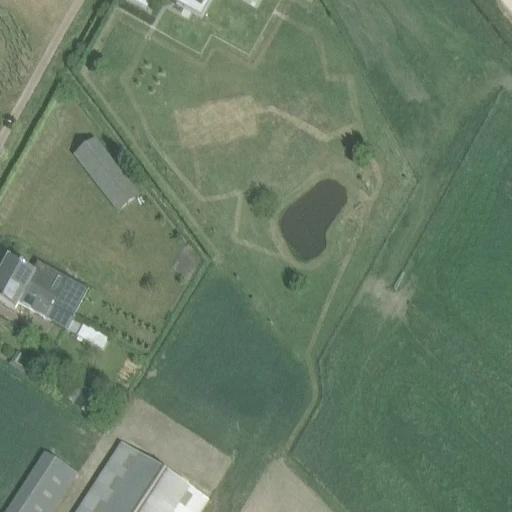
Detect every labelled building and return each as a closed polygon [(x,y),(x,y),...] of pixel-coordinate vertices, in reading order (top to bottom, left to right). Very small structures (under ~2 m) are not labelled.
[(131,0),(149,10),(154,0),(131,0)] [(207,0),(172,0),(200,15),(207,0)] [(94,142),(76,157),(110,201),(129,186),(94,142)] [(36,274),(9,259),(0,274),(0,278),(68,315),(75,319),(81,308),(32,281),(36,274)] [(89,289),(135,314),(146,295),(100,269),(89,289)] [(68,331),(74,321),(75,319),(68,315),(0,278),(0,303),(16,312),(20,304),(68,331)] [(74,321),(68,331),(77,336),(83,326),(74,321)] [(201,511),(208,503),(123,447),(79,511),(201,511)] [(51,511),(76,475),(45,455),(7,511),(51,511)]
